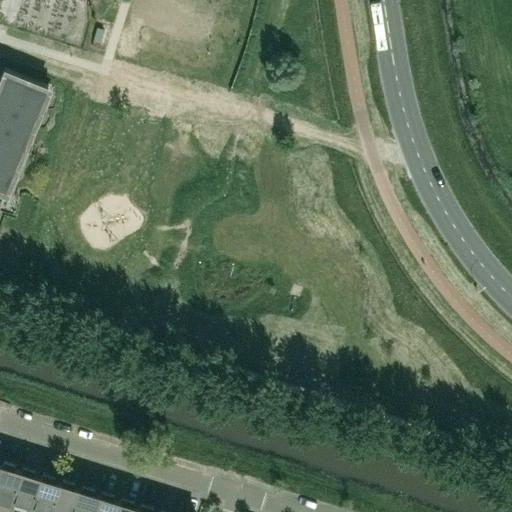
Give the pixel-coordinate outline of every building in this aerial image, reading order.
[(2,0),(0,6),(0,26),(12,31),(23,0),(2,0)] [(0,186),(6,189),(47,88),(7,72),(0,89),(0,186)] [(0,505),(10,509),(22,469),(2,462),(0,470),(0,505)] [(19,511),(30,511),(42,475),(22,469),(10,509),(19,511)] [(51,511),(62,481),(42,475),(30,511),(51,511)] [(73,511),(81,487),(62,481),(51,511),(73,511)] [(95,511),(101,493),(81,487),(73,511),(95,511)] [(116,511),(121,499),(101,493),(95,511),(116,511)] [(138,511),(140,505),(121,499),(116,511),(138,511)]
